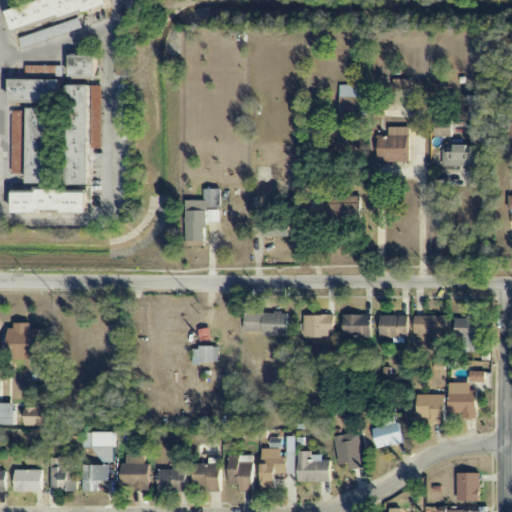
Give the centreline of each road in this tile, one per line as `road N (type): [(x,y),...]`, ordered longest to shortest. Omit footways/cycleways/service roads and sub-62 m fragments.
road 1 (residential): [(0,280),(511,284)]
road 2 (residential): [(511,284),(511,511)]
road 3 (residential): [(320,511),(369,497),(440,454),(511,444)]
